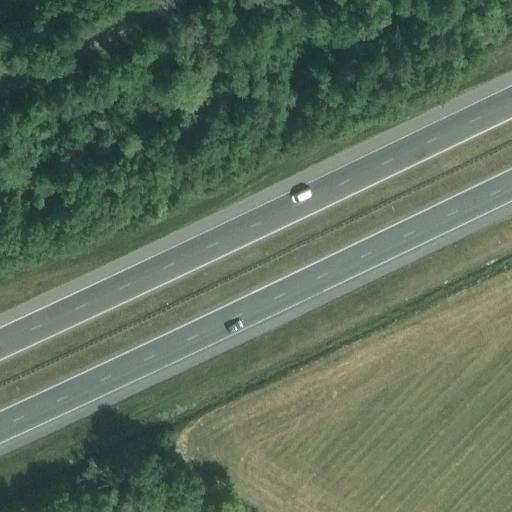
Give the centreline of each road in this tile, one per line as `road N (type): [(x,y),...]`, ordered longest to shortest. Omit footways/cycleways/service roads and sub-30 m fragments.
road 1 (motorway): [(511,100),(0,343)]
road 2 (motorway): [(0,425),(511,185)]
road 3 (tertiary): [(0,87),(163,0)]
